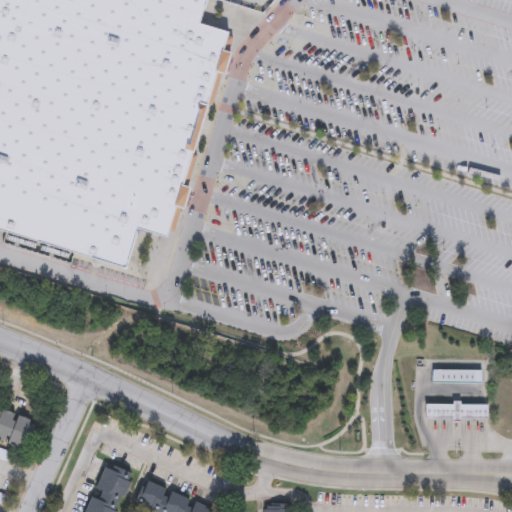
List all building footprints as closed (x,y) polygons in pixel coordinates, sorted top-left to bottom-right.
[(126,266),(0,231),(0,0),(244,0),(243,5),(224,0),(203,0),(197,23),(225,31),(217,59),(166,241),(136,232),(126,266)] [(485,369),(485,383),(435,383),(435,369),(485,369)] [(427,419),(427,404),(491,404),(491,419),(427,419)] [(0,405),(36,418),(25,450),(0,441),(0,405)] [(115,511),(83,511),(106,461),(133,473),(115,511)] [(147,478),(217,511),(216,511),(157,511),(136,502),(147,478)]
